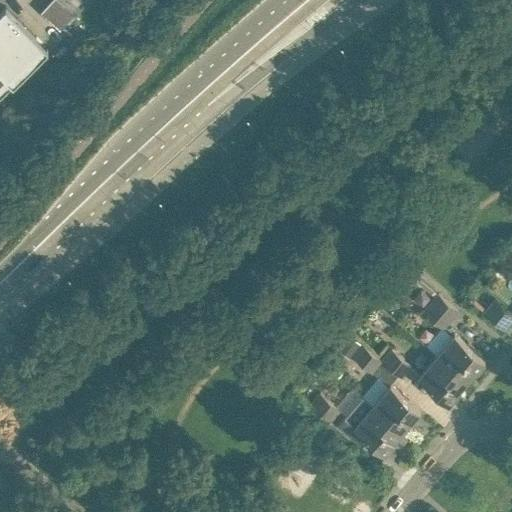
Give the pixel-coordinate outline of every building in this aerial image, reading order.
[(88,0),(61,0),(76,13),(88,0)] [(0,95),(48,48),(6,5),(0,10),(0,95)] [(443,326),(458,309),(439,292),(424,309),(443,326)] [(504,306),(495,299),(485,311),(511,333),(511,310),(506,305),(504,306)] [(352,354),(362,343),(348,331),(337,345),(350,357),(352,354)] [(485,357),(470,344),(455,331),(436,353),(467,379),(485,357)] [(362,342),(362,343),(352,354),(372,371),(382,359),(382,358),(362,342)] [(382,358),(382,359),(401,375),(412,363),(392,347),(382,358)] [(449,400),(467,379),(436,353),(418,374),(449,400)] [(421,408),(406,395),(391,382),(372,403),(403,429),(421,408)] [(321,391),(310,403),(330,420),(340,408),(321,391)] [(384,450),(403,429),(372,403),(362,394),(337,423),(360,443),(366,435),(384,450)]
